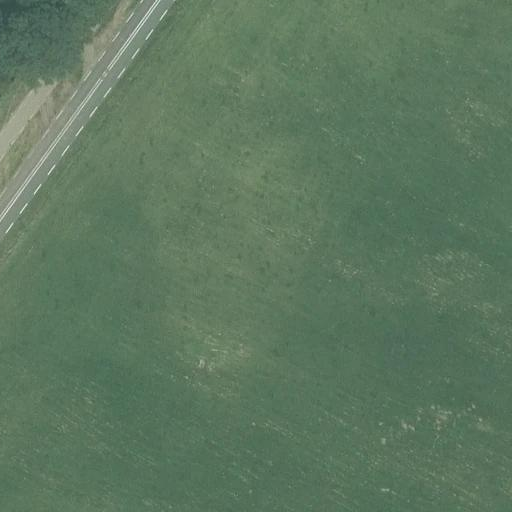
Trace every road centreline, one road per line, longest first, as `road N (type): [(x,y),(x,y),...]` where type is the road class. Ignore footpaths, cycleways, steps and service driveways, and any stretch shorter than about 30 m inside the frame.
road 1 (primary): [(0,223),(95,93)]
road 2 (unclassified): [(0,149),(77,40)]
